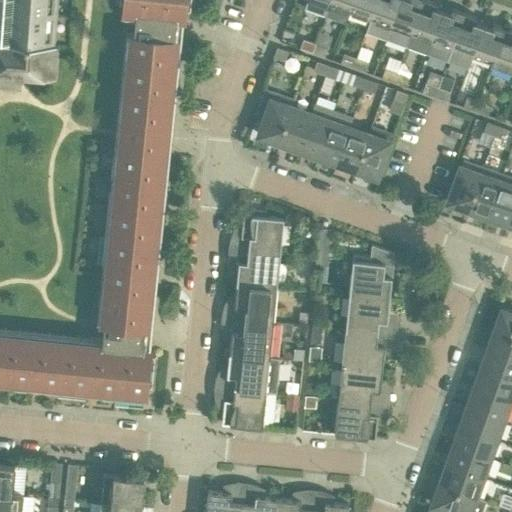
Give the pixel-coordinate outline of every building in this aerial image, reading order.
[(0,0),(0,75),(54,79),(56,45),(53,45),(56,0),(0,0)] [(123,15),(135,17),(183,21),(184,10),(190,11),(191,0),(118,0),(119,3),(125,4),(123,15)] [(325,15),(328,5),(330,0),(306,0),(304,7),(325,15)] [(345,22),(349,13),(353,0),(330,0),(328,5),(325,15),(345,22)] [(369,20),(376,0),(353,0),(349,13),(369,20)] [(385,38),(389,27),(398,0),(376,0),(369,20),(365,31),(385,38)] [(406,46),(410,34),(422,0),(398,0),(389,27),(385,38),(406,46)] [(427,53),(442,9),(434,6),(435,3),(427,0),(422,0),(410,34),(406,46),(427,53)] [(447,60),(464,13),(452,9),(451,12),(442,9),(427,53),(447,60)] [(467,67),(471,56),(483,23),(475,20),(476,17),(464,13),(447,60),(467,67)] [(183,21),(135,17),(134,33),(126,32),(96,321),(104,322),(102,338),(150,342),(181,37),(183,21)] [(492,63),(504,27),(492,23),(491,26),(483,23),(471,56),(492,63)] [(511,29),(504,27),(492,63),(511,70),(511,29)] [(312,52),(315,42),(303,38),(299,48),(312,52)] [(327,47),(315,42),(312,52),(324,56),(327,47)] [(277,46),(273,56),(284,60),(288,50),(277,46)] [(352,67),(356,57),(344,52),(340,62),(352,67)] [(368,61),(356,57),(352,67),(365,71),(368,61)] [(324,74),(327,64),(316,60),(313,70),(324,74)] [(338,68),(327,64),(324,74),(335,78),(338,68)] [(393,81),(397,71),(385,67),(381,77),(393,81)] [(409,76),(397,71),(393,81),(405,86),(409,76)] [(362,88),(366,78),(355,74),(352,84),(362,88)] [(377,82),(366,78),(362,88),(374,92),(377,82)] [(434,96),(438,86),(425,82),(422,91),(434,96)] [(450,90),(438,86),(434,96),(446,100),(450,90)] [(393,98),(404,102),(407,93),(397,89),(393,98)] [(291,105),(292,105),(294,100),(268,91),(259,115),(264,117),(259,131),(279,138),(278,140),(279,140),(291,105)] [(475,110),(478,100),(466,96),(463,106),(475,110)] [(491,105),(478,100),(475,110),(487,115),(491,105)] [(310,112),(298,147),(317,154),(330,119),(332,111),(313,104),(310,112)] [(298,147),(310,112),(292,105),(291,105),(279,140),(298,147)] [(330,119),(317,154),(336,161),(349,126),(352,118),(332,111),(330,119)] [(494,134),(498,125),(487,121),(483,131),(494,134)] [(508,129),(498,125),(494,134),(505,138),(508,129)] [(356,168),(368,133),(349,126),(336,161),(356,168)] [(370,126),(368,133),(356,168),(357,166),(377,173),(391,133),(370,126)] [(468,208),(483,166),(462,159),(449,198),(468,205),(467,207),(468,208)] [(487,214),(502,173),(483,166),(468,208),(487,214)] [(506,221),(511,205),(511,176),(502,173),(487,214),(506,221)] [(249,236),(248,249),(280,252),(284,216),(267,215),(268,210),(252,208),(251,213),(243,212),(241,236),(249,236)] [(353,253),(349,294),(389,298),(391,275),(383,274),(384,262),(393,263),(394,251),(371,243),(370,255),(353,253)] [(317,247),(315,264),(326,266),(328,247),(317,247)] [(277,286),(280,252),(248,249),(247,261),(238,260),(236,282),(277,286)] [(273,321),(277,286),(236,282),(234,305),(241,306),(242,306),(241,318),(273,321)] [(387,320),(389,298),(349,294),(345,328),(377,332),(379,320),(387,320)] [(511,312),(504,310),(497,329),(497,330),(511,335),(511,312)] [(269,356),(273,321),(241,318),(240,330),(231,329),(229,352),(269,356)] [(322,326),(312,325),(310,341),(320,342),(322,326)] [(149,354),(150,342),(102,338),(0,327),(0,383),(145,398),(146,386),(152,387),(155,355),(149,354)] [(376,344),(377,332),(345,328),(342,363),(382,367),(384,344),(376,344)] [(511,356),(511,335),(497,330),(497,329),(495,328),(488,348),(511,356)] [(511,378),(511,356),(488,348),(481,367),(511,378)] [(279,357),(269,356),(229,352),(227,374),(235,375),(234,387),(266,390),(275,391),(279,357)] [(380,390),(382,367),(342,363),(338,398),(370,401),(372,389),(380,390)] [(509,400),(511,389),(511,378),(481,367),(474,387),(509,400)] [(262,426),(266,390),(234,387),(233,399),(224,398),(222,422),(262,426)] [(502,419),(509,400),(474,387),(467,407),(502,419)] [(315,395),(305,394),(304,405),(314,406),(315,395)] [(369,413),(370,401),(338,398),(334,433),(375,437),(377,414),(369,413)] [(495,439),(502,419),(467,407),(460,426),(495,439)] [(488,458),(495,439),(460,426),(453,446),(488,458)] [(481,476),(488,458),(453,446),(447,463),(481,476)] [(0,461),(0,476),(13,478),(14,463),(0,461)] [(475,495),(481,476),(447,463),(439,483),(442,484),(442,483),(475,495)] [(103,472),(102,487),(142,491),(144,476),(103,472)] [(12,491),(13,478),(0,476),(0,491),(11,492),(12,491)] [(48,496),(58,497),(60,480),(50,479),(48,496)] [(64,497),(74,498),(76,482),(66,481),(64,497)] [(442,483),(442,484),(435,504),(457,511),(481,511),(486,499),(475,495),(442,483)] [(141,507),(142,491),(102,487),(100,501),(138,505),(138,506),(141,507)] [(241,511),(242,501),(230,499),(231,491),(208,489),(207,497),(202,497),(200,511),(241,511)] [(20,511),(22,492),(12,491),(11,492),(0,491),(0,511),(20,511)] [(276,511),(278,496),(255,494),(255,502),(242,501),(241,511),(276,511)] [(311,511),(312,508),(300,507),(300,498),(278,496),(276,511),(311,511)] [(138,511),(138,506),(138,505),(100,501),(99,511),(138,511)] [(324,509),(312,508),(311,511),(352,511),(347,511),(348,503),(325,501),(324,509)]
